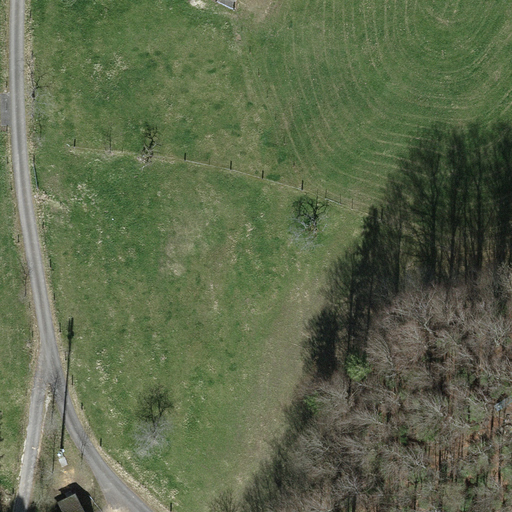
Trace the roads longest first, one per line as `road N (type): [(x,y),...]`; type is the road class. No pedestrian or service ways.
road 1 (unclassified): [(143,511),(96,472),(44,349),(20,181),(16,0)]
road 2 (track): [(44,349),(21,511)]
